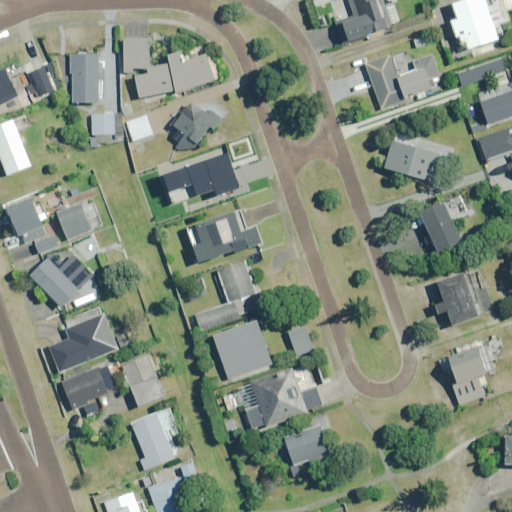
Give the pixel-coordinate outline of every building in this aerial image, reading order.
[(388,9),(385,0),(350,0),(356,18),(340,23),(346,43),(394,28),(388,9)] [(508,23),(500,0),(465,0),(454,4),(459,18),(452,20),(463,53),(504,39),(499,26),(508,23)] [(137,73),(142,97),(218,82),(213,57),(190,62),(187,49),(170,52),(172,63),(150,68),(152,39),(127,38),(126,73),(137,73)] [(441,77),(434,56),(416,62),(419,71),(412,73),(404,52),(368,65),(384,110),(409,101),(409,99),(438,88),(435,79),(441,77)] [(101,82),(111,81),(111,71),(101,71),(101,54),(73,54),(74,104),(102,103),(101,82)] [(508,71),(504,59),(460,75),(464,87),(508,71)] [(29,84),(19,62),(0,70),(0,106),(20,97),(16,90),(29,84)] [(55,91),(48,68),(33,73),(41,95),(55,91)] [(511,89),(482,100),(485,110),(469,116),(475,131),(511,117),(511,89)] [(216,131),(224,118),(209,109),(208,112),(192,102),(184,116),(179,113),(171,125),(179,130),(171,144),(182,151),(196,149),(209,127),(216,131)] [(93,115),(93,150),(101,150),(101,144),(124,143),(124,115),(93,115)] [(127,121),(138,156),(147,153),(143,140),(155,136),(148,115),(127,121)] [(34,167),(14,120),(0,125),(0,153),(10,177),(34,167)] [(511,130),(510,131),(509,129),(478,139),(487,163),(511,153),(511,130)] [(454,158),(426,150),(394,140),(386,169),(446,186),(454,158)] [(235,193),(220,153),(186,165),(194,188),(182,193),(188,211),(235,193)] [(490,181),(487,170),(471,175),(475,186),(490,181)] [(102,187),(96,172),(84,177),(90,191),(102,187)] [(56,234),(49,237),(45,225),(51,222),(40,194),(9,207),(20,235),(23,234),(27,245),(34,242),(40,256),(61,247),(56,234)] [(458,230),(469,225),(465,217),(471,215),(461,195),(422,213),(441,255),(464,244),(458,230)] [(86,210),(83,203),(59,214),(71,240),(104,226),(96,206),(86,210)] [(249,230),(242,211),(190,229),(202,264),(236,252),(237,254),(263,245),(257,227),(249,230)] [(423,226),(419,217),(404,223),(408,232),(423,226)] [(95,278),(75,256),(66,265),(56,254),(32,276),(61,309),(95,278)] [(196,315),(203,334),(243,319),(241,315),(263,307),(246,261),(220,271),(232,302),(196,315)] [(486,316),(471,273),(441,284),(447,302),(437,305),(440,314),(450,311),(455,327),(486,316)] [(209,296),(204,282),(190,286),(196,300),(209,296)] [(120,350),(106,314),(68,329),(72,340),(52,348),(63,374),(120,350)] [(274,365),(259,322),(216,337),(231,380),(274,365)] [(315,351),(307,328),(290,333),(297,357),(315,351)] [(451,357),(467,404),(487,397),(484,388),(489,386),(485,376),(497,371),(487,344),(451,357)] [(167,398),(150,356),(125,366),(141,408),(167,398)] [(327,385),(319,360),(281,374),(240,389),(255,430),(268,425),(269,428),(326,407),(319,388),(327,385)] [(65,383),(77,412),(87,408),(91,418),(106,412),(101,399),(120,391),(109,365),(65,383)] [(176,459),(159,416),(133,426),(150,469),(176,459)] [(330,454),(322,427),(287,438),(295,465),(330,454)] [(199,479),(194,464),(184,467),(188,482),(199,479)] [(189,500),(181,479),(151,490),(159,511),(187,511),(184,502),(189,500)] [(140,507),(135,493),(106,503),(109,511),(148,511),(146,505),(140,507)]
